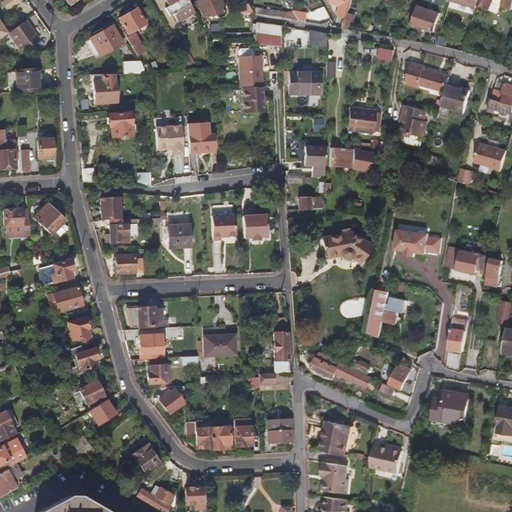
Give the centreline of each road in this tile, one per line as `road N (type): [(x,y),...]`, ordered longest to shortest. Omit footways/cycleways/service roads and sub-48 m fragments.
road 1 (residential): [(69,184),(158,191),(276,176),(287,283)]
road 2 (residential): [(98,295),(125,389),(168,450),(195,468),(300,463)]
road 3 (residential): [(298,380),(409,428),(423,365),(511,385)]
road 4 (residential): [(261,20),(511,73)]
road 5 (residential): [(287,283),(98,295)]
road 6 (residential): [(59,32),(69,184)]
